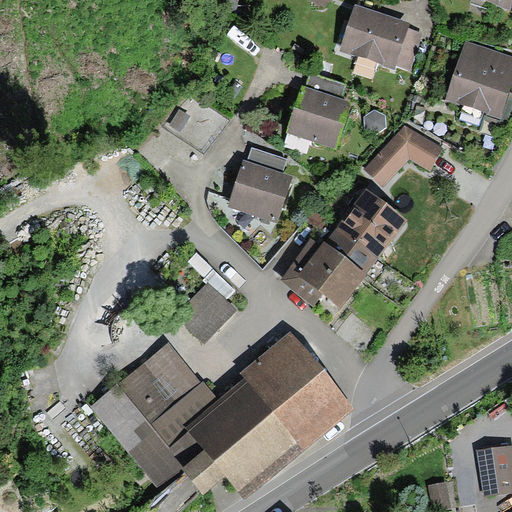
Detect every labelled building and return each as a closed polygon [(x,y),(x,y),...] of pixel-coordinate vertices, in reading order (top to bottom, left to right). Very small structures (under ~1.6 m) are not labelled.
[(511,0),(464,0),(510,14),(511,4),(511,0)] [(393,22),(357,10),(342,56),(394,73),(396,66),(410,70),(421,37),(408,32),(409,27),(393,22)] [(511,88),(511,60),(467,47),(449,104),(502,120),(511,88)] [(307,91),(304,91),(288,137),(335,153),(351,105),(340,101),(345,88),(312,77),(307,91)] [(364,119),(364,131),(376,137),(386,129),(385,118),(374,113),(364,119)] [(383,189),(411,159),(432,172),(444,152),(405,130),(363,172),(383,189)] [(248,166),(244,165),(229,210),(278,226),(293,182),(280,178),(285,163),(253,152),(248,166)] [(332,239),(324,249),(364,279),(406,226),(367,195),(332,239)] [(299,263),(282,286),(313,310),(321,301),(340,316),(367,281),(364,279),(324,249),(315,242),(299,263)] [(175,320),(202,347),(236,314),(209,286),(175,320)] [(168,352),(96,410),(156,485),(180,466),(204,496),(224,480),(241,501),(349,415),(288,339),(243,375),(249,383),(219,406),(204,388),(200,391),(168,352)] [(511,450),(478,455),(483,501),(511,497),(511,450)] [(432,511),(434,511),(456,508),(451,485),(428,489),(432,511)]
